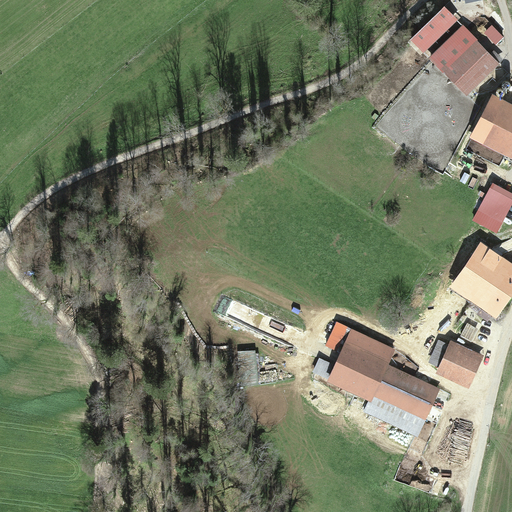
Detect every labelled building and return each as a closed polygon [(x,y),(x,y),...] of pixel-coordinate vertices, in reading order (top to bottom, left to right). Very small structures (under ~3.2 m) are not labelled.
[(422,51),(456,18),(442,4),(408,38),(422,51)] [(465,93),(498,63),(462,25),(429,55),(465,93)] [(496,43),(502,36),(491,26),(484,32),(496,43)] [(482,138),(500,103),(487,96),(469,132),(482,138)] [(511,105),(501,100),(500,103),(482,138),(481,141),(511,156),(511,105)] [(501,221),(511,201),(511,193),(492,182),(477,208),(480,210),(499,220),(501,221)] [(493,230),(499,220),(480,210),(474,219),(493,230)] [(511,292),(511,263),(482,243),(468,233),(451,257),(465,267),(453,284),(497,315),(511,292)] [(325,345),(338,351),(349,328),(335,322),(325,345)] [(326,379),(369,399),(372,394),(386,364),(393,348),(349,328),(338,351),(332,364),(326,379)] [(456,343),(471,350),(474,343),(459,337),(456,343)] [(437,368),(448,344),(438,340),(428,364),(437,368)] [(436,371),(469,386),(482,355),(471,350),(456,343),(449,340),(448,344),(437,368),(436,371)] [(326,379),(332,364),(319,358),(312,373),(326,379)] [(386,364),(372,394),(425,419),(438,389),(386,364)] [(417,435),(425,419),(372,394),(369,399),(364,411),(417,435)]
